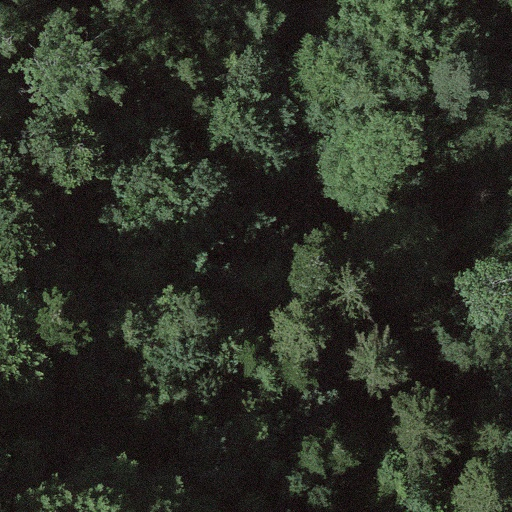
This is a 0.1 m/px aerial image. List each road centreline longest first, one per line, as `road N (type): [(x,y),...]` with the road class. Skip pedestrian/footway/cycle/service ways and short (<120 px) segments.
road 1 (track): [(507,511),(292,225),(38,85),(0,82)]
road 2 (track): [(180,511),(88,440),(0,415)]
